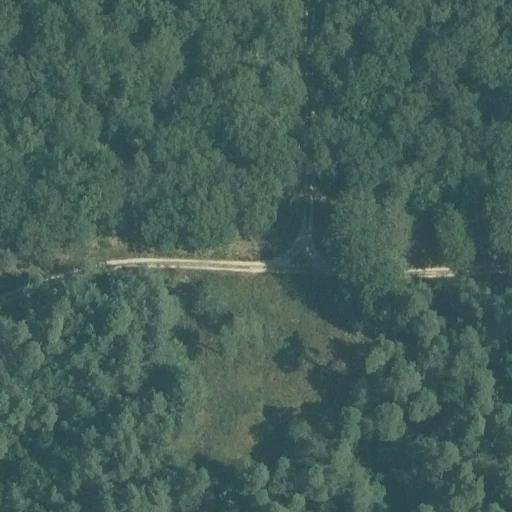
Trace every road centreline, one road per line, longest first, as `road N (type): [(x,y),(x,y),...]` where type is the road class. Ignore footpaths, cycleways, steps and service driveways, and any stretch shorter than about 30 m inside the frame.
road 1 (track): [(0,286),(140,261),(316,260)]
road 2 (track): [(316,260),(320,0)]
road 3 (track): [(316,260),(511,260)]
